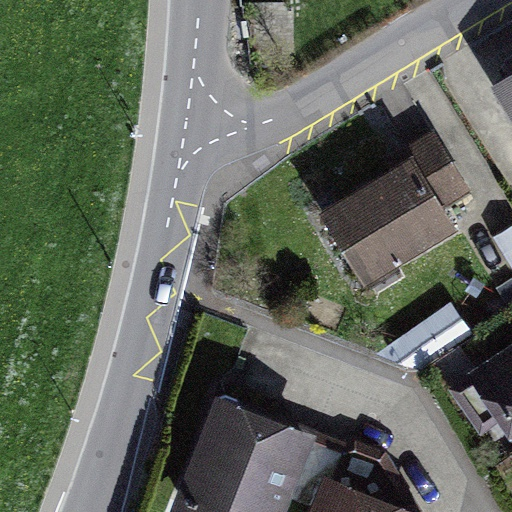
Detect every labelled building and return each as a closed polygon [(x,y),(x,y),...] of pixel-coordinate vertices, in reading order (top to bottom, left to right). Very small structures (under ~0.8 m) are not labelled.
[(511,74),(503,80),(511,95),(511,74)] [(393,155),(316,202),(357,269),(476,196),(435,130),(393,155)] [(511,226),(496,236),(511,260),(511,226)] [(436,312),(381,351),(420,366),(456,340),(436,312)] [(511,344),(469,374),(511,435),(511,344)] [(171,506),(186,511),(282,511),(316,424),(266,405),(217,387),(171,506)] [(308,511),(421,511),(426,502),(326,465),(308,511)]
